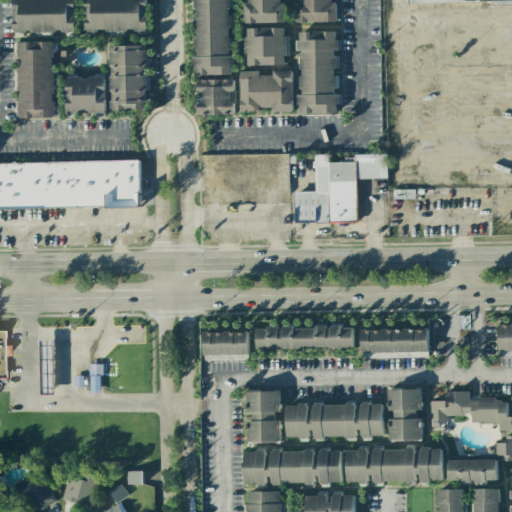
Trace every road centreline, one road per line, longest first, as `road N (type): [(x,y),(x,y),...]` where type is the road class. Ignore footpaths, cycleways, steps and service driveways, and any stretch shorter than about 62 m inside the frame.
road 1 (primary): [(160,301),(511,294)]
road 2 (primary): [(511,257),(241,261)]
road 3 (residential): [(187,406),(183,137)]
road 4 (residential): [(158,263),(164,511)]
road 5 (primary): [(158,263),(0,263)]
road 6 (residential): [(157,137),(158,263)]
road 7 (residential): [(170,0),(169,125)]
